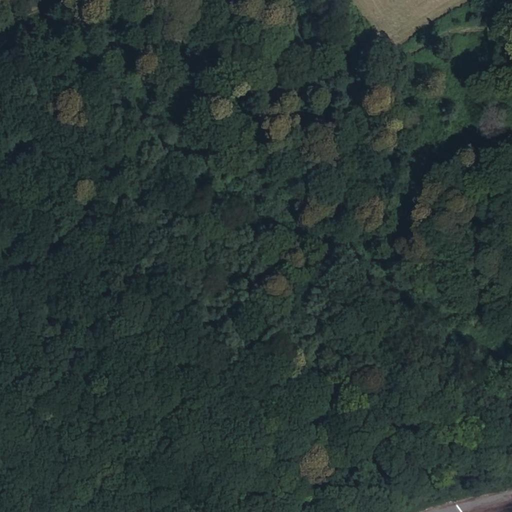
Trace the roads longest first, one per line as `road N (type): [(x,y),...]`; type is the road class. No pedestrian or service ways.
road 1 (track): [(98,0),(153,39),(278,75),(352,72),(489,24),(511,8)]
road 2 (track): [(358,68),(511,126)]
